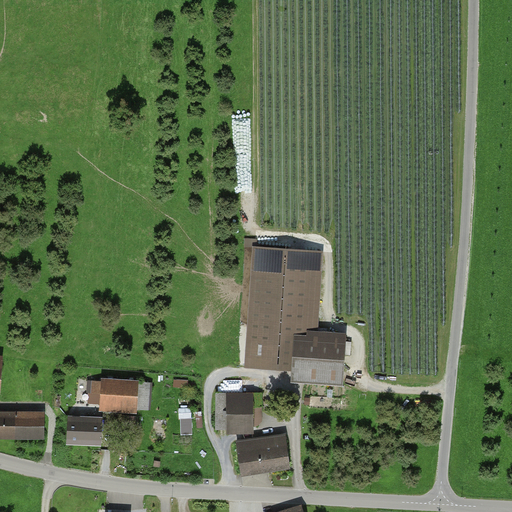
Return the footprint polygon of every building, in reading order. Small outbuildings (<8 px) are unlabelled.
[(325,253),(256,249),(250,369),(297,371),(297,385),(349,388),(352,334),(321,332),(325,253)] [(10,356),(0,355),(0,398),(6,399),(10,356)] [(108,383),(98,382),(98,394),(109,394),(108,409),(144,411),(146,379),(108,377),(108,383)] [(260,393),(222,392),(222,432),(260,432),(260,393)] [(51,412),(0,410),(0,438),(50,440),(51,412)] [(112,418),(77,416),(75,444),(111,445),(112,418)] [(193,433),(193,416),(182,416),(182,433),(193,433)] [(290,435),(266,439),(270,473),(294,470),(290,435)] [(266,439),(242,442),(246,476),(270,473),(266,439)]
